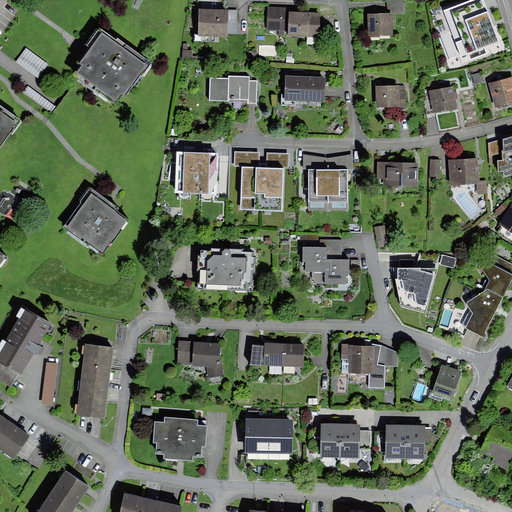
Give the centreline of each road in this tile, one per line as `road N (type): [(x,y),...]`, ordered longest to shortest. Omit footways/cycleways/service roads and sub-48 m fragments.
road 1 (residential): [(385,327),(158,318),(139,325),(116,464),(96,511)]
road 2 (residential): [(357,144),(437,140),(511,122)]
road 3 (residential): [(342,1),(357,144)]
road 4 (residential): [(436,482),(489,367)]
road 5 (residential): [(234,139),(357,144)]
